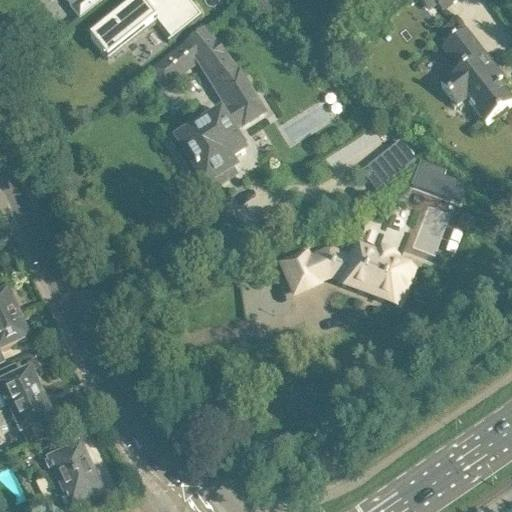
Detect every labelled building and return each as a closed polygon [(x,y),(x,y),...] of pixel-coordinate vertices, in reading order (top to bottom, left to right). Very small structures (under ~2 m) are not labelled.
[(64,0),(71,8),(70,9),(79,21),(106,0),(64,0)] [(130,8),(91,40),(104,56),(108,61),(157,23),(171,41),(168,43),(169,45),(202,18),(187,0),(125,0),(124,1),(130,8)] [(458,0),(433,0),(438,6),(443,12),(458,0)] [(355,4),(348,9),(358,22),(365,17),(355,4)] [(277,43),(284,34),(265,19),(259,27),(263,30),(262,31),(270,37),(277,43)] [(460,74),(441,88),(458,109),(467,102),(486,127),(511,106),(511,104),(489,75),(496,70),(484,55),(486,54),(467,30),(462,33),(458,28),(442,41),(446,46),(442,50),(460,74)] [(204,32),(152,73),(161,84),(202,52),(213,66),(204,73),(227,112),(187,137),(186,136),(172,144),(190,175),(189,181),(194,189),(201,191),(235,170),(230,163),(245,154),(230,130),(242,122),(245,126),(263,115),(239,76),(204,32)] [(330,37),(313,51),(320,59),(337,45),(330,37)] [(374,186),(414,158),(403,143),(363,171),(374,186)] [(353,256),(331,249),(311,257),(308,251),(281,263),(296,295),(319,285),(318,283),(330,277),(343,282),(341,287),(399,309),(414,272),(394,264),(396,259),(376,252),(374,257),(355,250),(353,256)] [(0,325),(18,317),(13,306),(14,303),(11,298),(9,297),(7,294),(0,297),(0,325)] [(0,367),(4,365),(0,357),(0,354),(11,349),(29,340),(28,337),(29,335),(26,329),(24,329),(18,317),(0,325),(0,367)] [(14,367),(0,373),(0,416),(41,397),(37,387),(39,383),(36,377),(31,375),(30,373),(19,378),(14,367)] [(0,426),(14,420),(21,435),(22,435),(29,448),(34,446),(52,438),(45,424),(53,420),(51,417),(52,413),(49,406),(45,405),(41,397),(0,416),(0,426)] [(81,449),(45,466),(41,456),(21,465),(26,476),(36,471),(40,479),(45,477),(52,492),(92,473),(81,449)] [(52,492),(59,506),(54,508),(55,511),(69,511),(103,496),(92,473),(52,492)]
